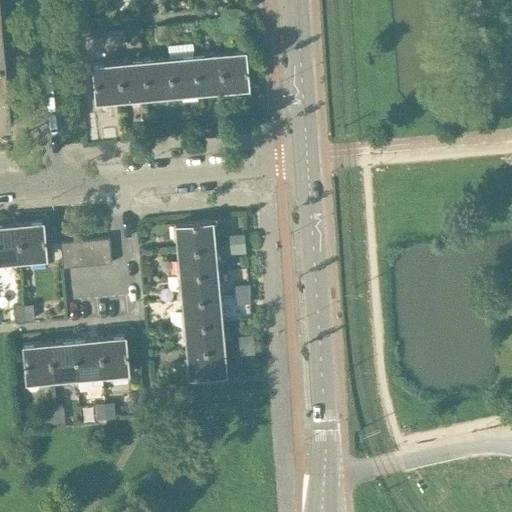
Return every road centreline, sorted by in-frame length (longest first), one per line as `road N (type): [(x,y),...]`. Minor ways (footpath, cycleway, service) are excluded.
road 1 (tertiary): [(322,476),(303,158)]
road 2 (unclassified): [(511,439),(322,476)]
road 3 (residential): [(115,179),(303,158)]
road 4 (residential): [(49,184),(35,0)]
road 5 (tertiary): [(303,158),(292,0)]
road 6 (residential): [(79,286),(126,282),(115,179)]
